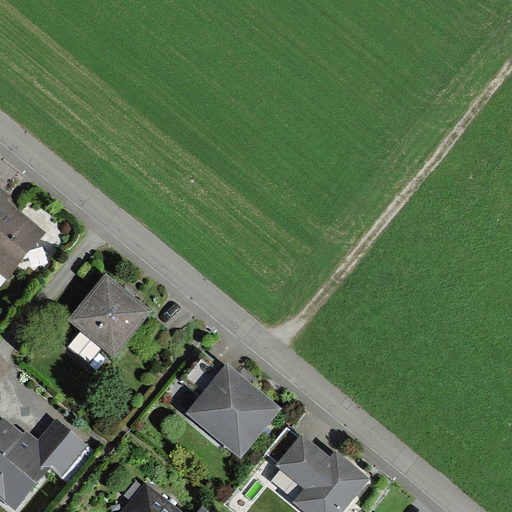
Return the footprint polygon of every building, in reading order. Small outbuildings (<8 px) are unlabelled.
[(0,271),(9,279),(46,231),(6,201),(8,198),(0,191),(0,271)] [(106,277),(70,321),(116,358),(152,314),(106,277)] [(226,368),(186,417),(241,462),(282,413),(226,368)] [(25,437),(3,420),(0,423),(0,502),(12,511),(20,511),(52,473),(62,480),(89,447),(55,420),(38,441),(28,433),(25,437)] [(296,505),(303,511),(347,511),(369,487),(334,457),(328,463),(302,441),(278,470),(306,494),(296,505)] [(178,511),(144,484),(121,511),(178,511)]
